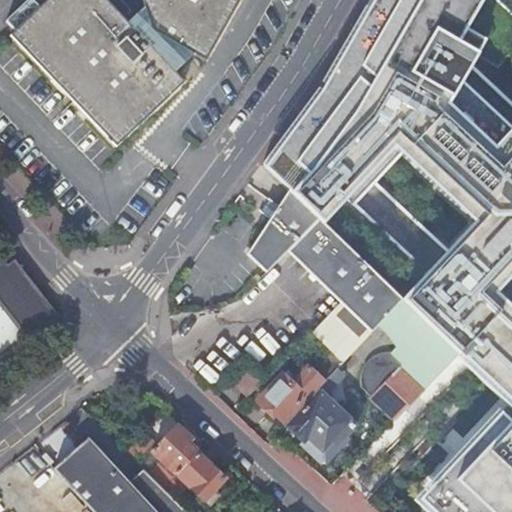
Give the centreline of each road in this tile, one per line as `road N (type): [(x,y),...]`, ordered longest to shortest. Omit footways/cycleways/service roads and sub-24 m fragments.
road 1 (residential): [(116,323),(260,125),(339,0)]
road 2 (residential): [(321,511),(116,323)]
road 3 (residential): [(116,323),(0,199)]
road 4 (residential): [(0,424),(116,323)]
